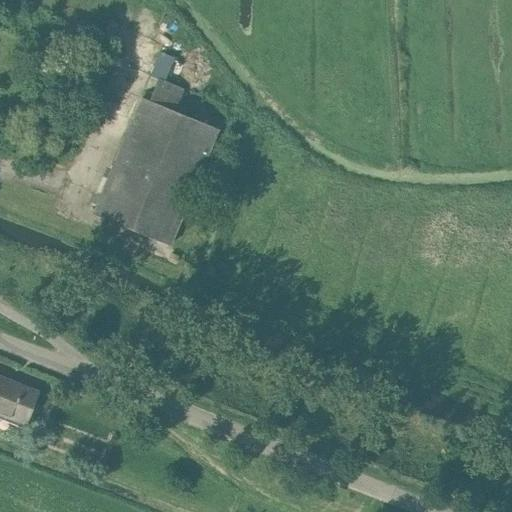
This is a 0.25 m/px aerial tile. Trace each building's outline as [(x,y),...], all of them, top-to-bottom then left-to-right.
[(149,75),(149,76),(157,79),(163,82),(173,58),(159,52),(151,72),(149,75)] [(175,66),(171,74),(177,77),(181,69),(175,66)] [(140,98),(92,213),(170,245),(218,130),(174,112),(148,101),(140,98)] [(175,264),(178,256),(170,253),(167,260),(175,264)] [(0,376),(0,414),(25,424),(38,391),(0,376)]
